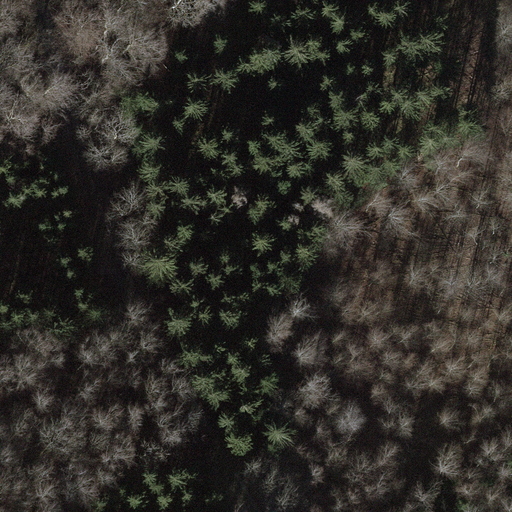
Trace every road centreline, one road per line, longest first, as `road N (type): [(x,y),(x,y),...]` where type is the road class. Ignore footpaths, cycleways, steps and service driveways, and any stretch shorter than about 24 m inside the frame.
road 1 (track): [(18,0),(212,459),(248,511)]
road 2 (track): [(460,0),(511,204)]
